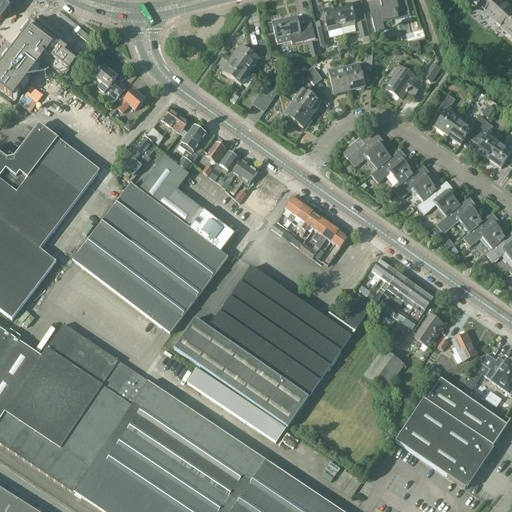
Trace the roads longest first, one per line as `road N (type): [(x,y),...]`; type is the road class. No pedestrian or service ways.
road 1 (residential): [(511,206),(373,118),(331,133),(302,177)]
road 2 (tertiary): [(511,323),(302,177)]
road 3 (tertiary): [(302,177),(157,69)]
road 4 (unknown): [(262,231),(269,250),(319,280),(334,275),(374,227)]
